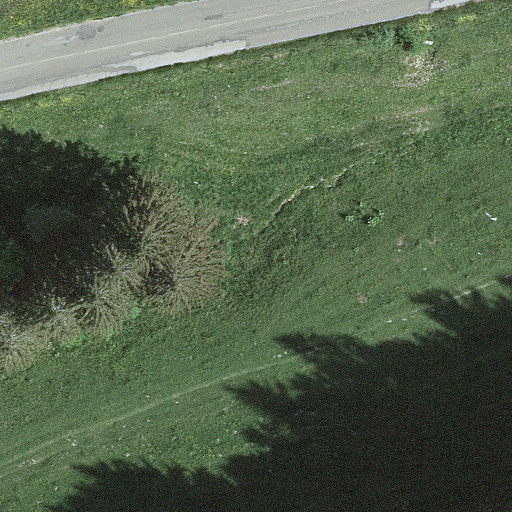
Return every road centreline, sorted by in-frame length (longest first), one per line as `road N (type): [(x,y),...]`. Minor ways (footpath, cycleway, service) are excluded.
road 1 (track): [(0,503),(511,309)]
road 2 (tertiary): [(354,0),(0,70)]
